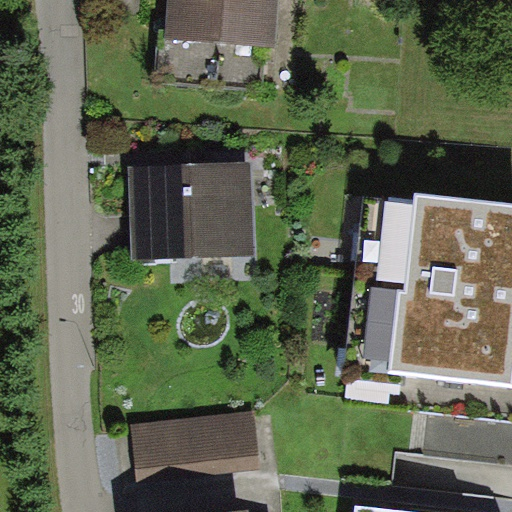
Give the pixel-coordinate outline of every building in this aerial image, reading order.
[(281,0),(172,0),(169,47),(279,53),(281,0)] [(254,169),(133,173),(133,264),(257,262),(254,169)] [(511,396),(511,391),(511,217),(364,203),(346,379),(511,396)] [(251,415),(132,428),(138,486),(257,474),(251,415)] [(450,460),(511,461),(511,420),(451,419),(450,460)]
